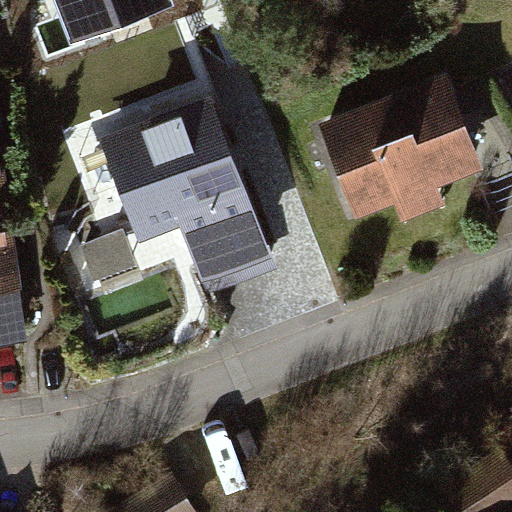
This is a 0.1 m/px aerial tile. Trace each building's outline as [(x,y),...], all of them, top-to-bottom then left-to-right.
[(59,0),(73,36),(166,0),(59,0)] [(461,77),(332,127),(369,223),(407,208),(416,231),(460,214),(453,198),(501,180),(461,77)] [(0,87),(0,299),(30,295),(0,87)] [(247,199),(212,105),(110,142),(145,236),(247,199)] [(511,511),(511,458),(447,494),(457,511),(511,511)] [(205,511),(188,479),(126,511),(205,511)]
